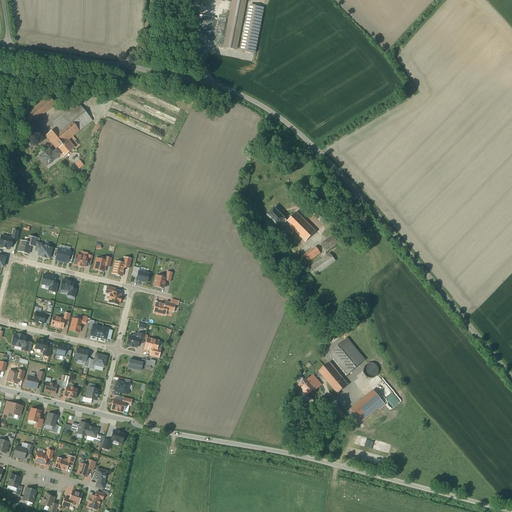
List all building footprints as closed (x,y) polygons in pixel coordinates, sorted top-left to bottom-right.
[(177,0),(166,0),(167,15),(178,15),(177,0)] [(245,0),(231,0),(222,47),(235,50),(245,0)] [(262,8),(249,5),(240,51),(254,54),(262,8)] [(25,115),(31,123),(55,105),(49,97),(25,115)] [(92,121),(78,103),(53,123),(56,127),(45,136),(58,151),(60,154),(60,155),(62,158),(74,148),(76,146),(71,140),(69,142),(68,141),(67,141),(92,121)] [(24,121),(16,128),(20,133),(28,126),(24,121)] [(39,158),(46,166),(60,155),(60,154),(58,151),(53,155),(49,150),(39,158)] [(286,223),(288,221),(274,208),(267,215),(277,225),(279,224),(283,228),(287,224),(286,223)] [(327,220),(316,209),(312,214),(323,225),(327,220)] [(288,221),(286,223),(287,224),(305,242),(316,232),(297,213),(288,221)] [(13,239),(17,240),(19,232),(13,230),(11,238),(13,239)] [(332,235),(320,244),(326,252),(338,244),(332,235)] [(1,236),(0,240),(0,246),(11,249),(13,239),(11,238),(1,236)] [(31,244),(31,246),(36,247),(37,242),(38,239),(29,237),(27,243),(31,244)] [(27,243),(21,241),(18,252),(29,254),(31,246),(31,244),(27,243)] [(42,246),(41,246),(39,252),(38,256),(50,259),(52,248),(42,246)] [(316,247),(304,256),(308,262),(320,253),(316,247)] [(69,252),(58,249),(56,260),(67,263),(68,259),(68,256),(69,252)] [(330,253),(308,269),(313,277),(335,261),(330,253)] [(76,255),(73,265),(84,268),(85,265),(87,257),(80,256),(76,255)] [(105,261),(96,258),(93,270),(104,272),(105,267),(107,261),(105,261)] [(125,264),(124,268),(129,269),(131,260),(123,258),(122,264),(125,264)] [(122,264),(115,262),(112,274),(116,275),(116,276),(122,277),(124,268),(125,264),(122,264)] [(149,274),(139,271),(138,271),(137,277),(136,280),(147,283),(149,274)] [(54,278),(44,275),(42,284),(50,286),(51,287),(52,283),(54,278)] [(165,278),(156,276),(153,286),(163,289),(165,281),(166,278),(165,278)] [(73,283),(62,280),(60,290),(71,292),(73,283)] [(58,285),(52,283),(51,287),(50,286),(49,291),(56,292),(58,285)] [(114,294),(111,293),(111,294),(109,302),(118,304),(120,295),(114,294)] [(165,302),(165,305),(167,306),(166,311),(173,313),(175,305),(175,304),(170,303),(165,302)] [(155,303),(153,313),(165,316),(166,311),(167,306),(165,305),(155,303)] [(46,315),(35,313),(33,322),(43,324),(46,315)] [(64,320),(53,317),(51,325),(62,328),(64,322),(64,320)] [(73,319),(71,331),(79,333),(81,324),(81,321),(73,319)] [(94,326),(92,336),(106,339),(108,329),(94,326)] [(139,338),(138,343),(143,344),(145,335),(137,333),(136,338),(139,338)] [(23,347),(23,348),(25,341),(26,338),(14,335),(12,345),(23,347)] [(128,336),(126,345),(137,348),(138,343),(139,338),(136,338),(128,336)] [(365,360),(346,338),(329,353),(347,375),(365,360)] [(158,341),(147,339),(145,349),(151,350),(156,352),(156,348),(158,341)] [(37,340),(35,349),(46,351),(47,346),(48,342),(37,340)] [(32,343),(25,341),(23,348),(23,347),(22,351),(30,353),(32,343)] [(55,355),(64,357),(64,355),(66,350),(67,346),(57,344),(55,355)] [(156,352),(151,350),(149,356),(159,359),(161,349),(156,348),(156,352)] [(77,349),(74,359),(84,361),(86,362),(86,358),(88,351),(77,349)] [(107,357),(96,354),(94,361),(93,365),(95,365),(104,367),(107,357)] [(142,359),(141,363),(142,363),(141,367),(150,369),(151,366),(146,365),(147,361),(142,359)] [(129,360),(127,368),(140,371),(141,367),(142,363),(141,363),(129,360)] [(348,385),(329,362),(318,371),(337,394),(348,385)] [(375,365),(373,364),(371,363),(369,364),(367,364),(365,366),(364,367),(364,369),(364,371),(364,373),(366,375),(367,376),(370,377),(372,377),(374,376),(375,375),(377,373),(377,371),(377,369),(376,367),(375,365)] [(25,372),(18,370),(17,373),(19,374),(18,379),(23,380),(25,372)] [(17,373),(11,372),(9,376),(8,376),(7,381),(17,384),(18,379),(19,374),(17,373)] [(45,374),(38,372),(37,379),(39,379),(38,381),(43,382),(45,374)] [(37,379),(28,376),(25,385),(30,387),(36,389),(38,381),(39,379),(37,379)] [(313,392),(321,385),(314,376),(310,380),(308,378),(299,385),(307,395),(312,391),(313,392)] [(64,382),(58,380),(56,385),(57,385),(56,389),(62,390),(64,382)] [(127,394),(129,384),(117,381),(115,391),(127,394)] [(52,383),(50,384),(46,383),(44,391),(55,394),(56,389),(57,385),(56,385),(53,384),(52,383)] [(73,389),(71,388),(67,386),(64,396),(68,397),(69,397),(71,397),(71,398),(75,399),(77,389),(73,388),(73,389)] [(89,387),(86,397),(95,399),(98,389),(89,387)] [(385,405),(373,391),(350,410),(361,422),(377,409),(379,411),(385,405)] [(114,399),(112,410),(122,412),(124,401),(114,399)] [(11,403),(6,402),(3,414),(11,416),(11,414),(8,413),(11,403)] [(22,406),(11,403),(8,413),(11,414),(20,416),(22,406)] [(330,411),(335,416),(340,411),(336,406),(330,411)] [(41,412),(31,409),(28,420),(37,422),(38,422),(39,419),(41,412)] [(349,422),(340,411),(335,416),(332,418),(341,428),(349,422)] [(57,416),(48,414),(45,424),(52,426),(54,427),(55,425),(57,416)] [(79,425),(72,423),(71,431),(77,432),(79,425)] [(98,429),(88,427),(89,425),(80,423),(79,425),(77,432),(77,434),(86,436),(86,435),(94,437),(96,438),(96,435),(98,429)] [(54,427),(52,426),(50,432),(57,434),(59,426),(55,425),(54,427)] [(111,440),(122,443),(124,435),(113,431),(111,440)] [(101,436),(96,435),(96,438),(94,437),(93,442),(99,444),(101,436)] [(15,438),(8,436),(6,442),(9,443),(8,444),(12,445),(15,438)] [(112,442),(104,439),(101,448),(109,450),(112,442)] [(6,442),(0,440),(0,451),(5,453),(8,444),(9,443),(6,442)] [(26,449),(16,447),(13,456),(24,459),(25,453),(26,450),(26,449)] [(46,455),(37,453),(35,462),(45,465),(47,458),(47,456),(46,455)] [(75,459),(69,456),(67,462),(69,463),(68,465),(73,467),(75,459)] [(63,461),(58,459),(55,467),(60,469),(66,471),(68,465),(69,463),(67,462),(63,461)] [(77,476),(87,479),(89,471),(90,469),(89,468),(80,465),(77,476)] [(107,472),(97,469),(94,479),(97,480),(104,482),(107,472)] [(20,478),(11,475),(10,478),(9,479),(9,480),(9,481),(8,485),(17,488),(18,486),(20,478)] [(104,482),(97,480),(95,487),(103,489),(105,482),(104,482)] [(36,491),(26,488),(24,497),(23,500),(24,500),(33,503),(36,491)] [(88,508),(98,511),(104,494),(96,491),(94,497),(92,496),(88,508)] [(76,493),(72,492),(69,499),(69,500),(72,501),(75,502),(74,503),(78,505),(78,504),(79,504),(82,495),(81,495),(82,494),(78,492),(78,493),(76,492),(76,493)] [(51,496),(46,494),(44,499),(43,499),(41,505),(45,506),(49,507),(51,508),(52,503),(54,498),(50,497),(51,496)] [(69,499),(65,498),(62,505),(70,508),(72,501),(69,500),(69,499)] [(52,503),(51,508),(49,507),(48,511),(50,511),(54,511),(57,505),(52,503)]
